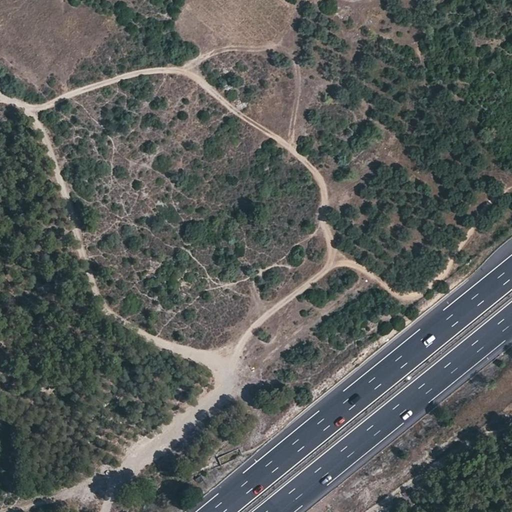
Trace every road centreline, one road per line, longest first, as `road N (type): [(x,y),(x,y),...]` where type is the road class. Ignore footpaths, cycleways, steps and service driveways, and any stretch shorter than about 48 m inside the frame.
road 1 (track): [(104,511),(124,474),(219,394),(222,377),(212,364),(114,317),(98,300),(46,143),(30,110),(0,95)]
road 2 (track): [(332,266),(318,175),(195,76),(180,69),(128,74),(30,110)]
road 3 (track): [(222,377),(246,335),(332,266),(348,261),(407,298),(422,291),(442,274),(483,208),(511,189)]
road 4 (motorway): [(511,272),(217,511)]
road 5 (motorway): [(271,511),(511,316)]
road 6 (track): [(289,149),(294,60),(277,49),(238,48),(212,51),(180,69)]
